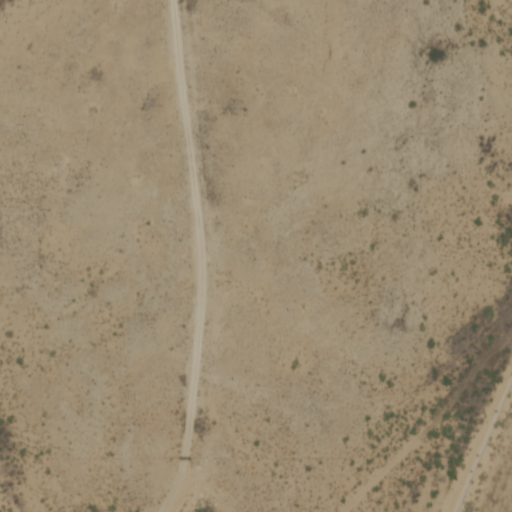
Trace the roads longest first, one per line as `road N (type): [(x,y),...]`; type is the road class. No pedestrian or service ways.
road 1 (track): [(511,335),(339,511)]
road 2 (track): [(511,363),(448,511)]
